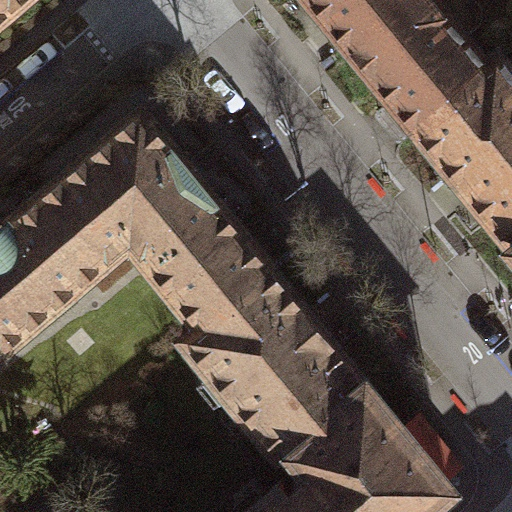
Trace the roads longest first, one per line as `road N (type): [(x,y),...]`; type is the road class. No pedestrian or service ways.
road 1 (residential): [(169,0),(511,409)]
road 2 (residential): [(0,121),(95,40)]
